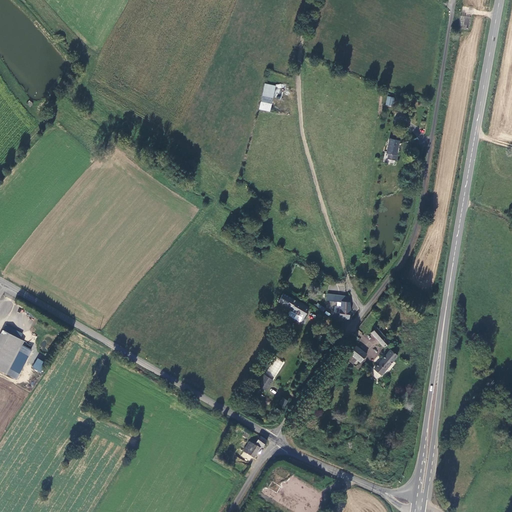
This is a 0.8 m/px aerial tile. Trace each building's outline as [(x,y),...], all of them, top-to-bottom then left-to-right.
[(276,85),(265,83),(259,109),(270,111),(276,85)] [(400,140),(389,138),(386,153),(388,153),(387,159),(398,161),(399,156),(397,155),(400,140)] [(297,317),(300,319),(307,308),(295,301),(293,303),(279,294),(275,302),(288,310),(298,315),(297,317)] [(347,295),(334,294),(334,300),(341,301),(340,316),(348,318),(351,309),(347,295)] [(4,330),(21,339),(23,334),(6,325),(4,330)] [(390,343),(376,328),(371,332),(385,349),(390,343)] [(0,370),(6,374),(21,346),(24,341),(21,339),(4,330),(0,336),(0,370)] [(355,345),(346,355),(356,362),(358,360),(361,362),(367,354),(355,345)] [(21,346),(6,374),(15,379),(30,351),(21,346)] [(399,356),(390,349),(374,370),(382,376),(399,356)] [(356,362),(346,355),(344,357),(354,365),(356,362)] [(39,372),(45,362),(37,358),(32,368),(39,372)] [(257,386),(266,391),(272,380),(263,374),(257,386)] [(282,398),(279,404),(283,407),(287,401),(282,398)] [(260,437),(256,443),(262,448),(266,441),(260,437)] [(250,442),(243,452),(252,459),(259,449),(250,442)]
